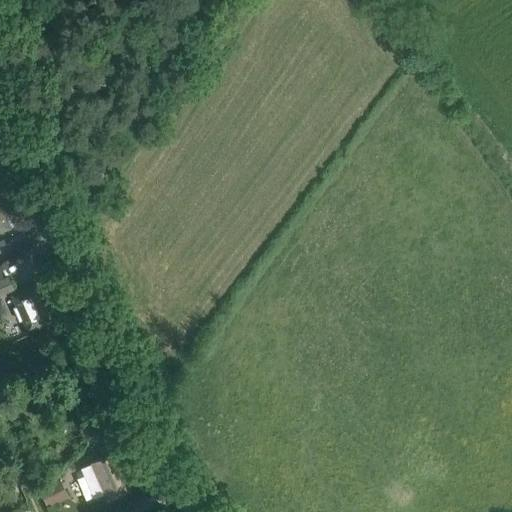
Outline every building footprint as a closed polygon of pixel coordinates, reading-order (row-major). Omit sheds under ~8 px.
[(0,230),(9,226),(0,206),(0,230)] [(0,280),(0,293),(12,288),(7,278),(0,280)] [(17,306),(13,307),(19,320),(23,319),(28,330),(50,320),(34,285),(13,295),(17,306)] [(88,395),(77,400),(84,414),(107,402),(82,355),(65,364),(71,375),(76,373),(88,395)] [(103,494),(105,493),(108,499),(130,490),(113,453),(91,462),(91,463),(80,468),(93,498),(103,494)] [(51,484),(39,489),(47,506),(58,500),(51,484)]
